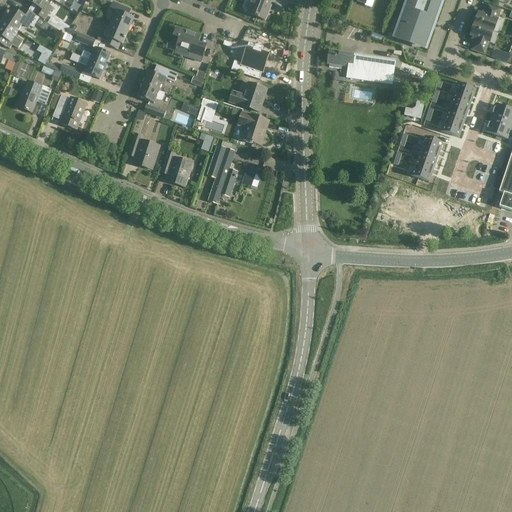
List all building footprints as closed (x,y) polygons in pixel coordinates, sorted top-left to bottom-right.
[(33,12),(45,20),(52,9),(44,4),(46,0),(26,0),(37,7),(33,12)] [(253,0),(248,14),(265,21),(268,12),(267,12),(271,0),(253,0)] [(403,27),(399,37),(401,39),(403,40),(406,42),(408,43),(411,44),(414,44),(417,45),(419,45),(422,45),(426,35),(429,36),(432,30),(428,28),(431,19),(435,20),(442,0),(408,0),(399,26),(403,27)] [(112,25),(128,32),(134,19),(128,17),(131,10),(114,3),(111,10),(115,11),(112,17),(114,18),(112,25)] [(498,21),(501,11),(488,6),(486,13),(486,14),(485,16),(479,14),(477,19),(476,19),(474,21),(474,23),(475,25),(475,26),(494,33),(498,21)] [(3,21),(18,31),(22,25),(26,28),(27,25),(33,29),(40,19),(26,9),(22,16),(11,9),(3,21)] [(0,43),(9,50),(12,46),(18,50),(23,42),(15,37),(18,31),(3,21),(0,26),(0,43)] [(56,29),(45,22),(41,29),(52,36),(56,29)] [(97,42),(106,45),(114,49),(117,43),(123,45),(128,32),(112,25),(109,31),(106,30),(104,36),(100,35),(97,42)] [(490,45),(494,33),(475,26),(474,27),(473,27),(471,29),(471,31),(472,33),(470,38),(477,40),(476,43),(475,43),(472,51),(485,56),(489,44),(490,45)] [(75,41),(92,49),(96,41),(68,28),(65,34),(76,39),(75,41)] [(187,57),(202,62),(206,47),(199,45),(201,36),(176,28),(173,36),(179,38),(176,47),(189,51),(187,57)] [(233,72),(261,81),(264,72),(265,73),(265,71),(264,70),(265,67),(266,68),(270,56),(262,54),(264,48),(257,46),(254,55),(247,53),(243,66),(236,64),(233,72)] [(0,64),(1,65),(3,59),(7,60),(4,69),(12,72),(18,58),(18,57),(6,52),(0,49),(0,64)] [(39,63),(44,66),(46,63),(47,63),(53,53),(46,49),(40,60),(41,60),(39,63)] [(81,58),(105,67),(110,55),(95,49),(93,56),(84,51),(81,58)] [(494,50),(491,58),(499,61),(502,54),(502,53),(494,50)] [(347,79),(392,86),(396,62),(330,52),(328,65),(330,65),(330,69),(342,71),(343,67),(349,68),(347,79)] [(12,72),(19,75),(22,64),(19,63),(20,59),(18,58),(12,72)] [(88,67),(85,74),(99,80),(105,67),(81,58),(79,63),(88,67)] [(46,63),(44,66),(80,81),(83,73),(63,65),(61,69),(47,63),(48,63),(47,63),(46,63)] [(167,80),(174,83),(178,75),(157,66),(153,74),(167,80)] [(62,74),(55,71),(52,81),(58,83),(62,74)] [(159,92),(162,85),(164,86),(167,80),(153,74),(148,72),(143,85),(159,92)] [(206,75),(198,72),(196,77),(204,80),(206,75)] [(191,84),(201,88),(204,82),(193,78),(191,84)] [(18,108),(32,113),(36,102),(45,106),(50,94),(41,90),(41,88),(28,82),(18,108)] [(458,84),(454,93),(472,99),(475,90),(476,90),(458,83),(458,84)] [(230,103),(260,113),(267,90),(249,84),(245,97),(234,93),(230,103)] [(137,97),(154,104),(156,100),(162,101),(165,94),(159,92),(143,85),(137,97)] [(96,91),(93,100),(101,103),(104,93),(96,91)] [(454,93),(451,103),(469,109),(472,99),(454,93)] [(61,125),(77,131),(80,124),(81,124),(83,123),(85,118),(84,116),(83,116),(87,105),(71,98),(71,100),(61,97),(57,109),(66,112),(61,125)] [(200,107),(201,107),(197,122),(201,123),(205,112),(214,115),(217,105),(203,100),(200,107)] [(416,109),(412,111),(406,110),(405,116),(420,119),(424,104),(418,102),(416,109)] [(451,103),(448,113),(466,119),(469,109),(451,103)] [(144,112),(164,119),(166,112),(146,105),(144,112)] [(488,113),(486,117),(501,123),(506,109),(496,106),(493,115),(488,113)] [(511,111),(506,109),(501,123),(511,126),(511,111)] [(448,113),(444,122),(462,129),(466,119),(448,113)] [(243,140),(261,146),(264,138),(262,137),(267,122),(243,114),(239,126),(247,128),(243,140)] [(486,117),(485,122),(489,123),(486,133),(497,136),(501,123),(486,117)] [(444,122),(441,132),(459,138),(462,129),(444,122)] [(511,126),(501,123),(497,136),(507,140),(510,131),(511,131),(511,126)] [(205,134),(201,149),(212,152),(216,137),(205,134)] [(138,166),(152,171),(158,152),(154,151),(155,146),(140,141),(142,137),(136,135),(129,157),(140,160),(138,166)] [(425,137),(422,147),(439,153),(443,143),(425,137)] [(208,202),(217,205),(223,188),(232,191),(238,173),(229,170),(232,161),(235,152),(234,152),(236,146),(223,141),(221,147),(217,146),(214,154),(215,155),(207,176),(216,179),(208,202)] [(414,145),(411,154),(418,157),(436,163),(439,153),(422,147),(421,148),(414,145)] [(511,152),(499,193),(504,194),(499,208),(511,211),(511,152)] [(171,184),(186,188),(191,170),(187,169),(189,164),(173,159),(175,155),(168,153),(162,174),(173,177),(171,184)] [(418,157),(415,167),(433,173),(436,163),(418,157)] [(251,186),(258,168),(250,165),(243,183),(251,186)] [(415,167),(411,176),(429,183),(433,173),(415,167)] [(437,204),(429,227),(445,232),(453,209),(437,204)]
